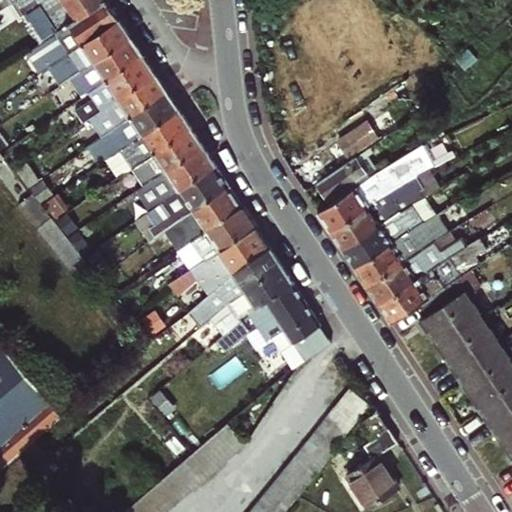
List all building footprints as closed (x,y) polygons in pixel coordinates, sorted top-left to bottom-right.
[(0,0),(0,8),(12,0),(0,0)] [(0,28),(30,9),(48,36),(102,0),(12,0),(0,8),(0,28)] [(41,70),(71,50),(119,18),(106,0),(102,0),(48,36),(27,50),(41,70)] [(71,50),(84,68),(130,36),(119,18),(71,50)] [(84,68),(96,85),(142,54),(130,36),(84,68)] [(89,90),(102,108),(154,72),(142,54),(96,85),(89,90)] [(95,114),(109,131),(166,90),(154,72),(102,108),(95,114)] [(65,103),(86,89),(80,80),(59,95),(65,103)] [(121,150),(124,147),(179,109),(166,90),(109,131),(121,150)] [(124,147),(137,164),(190,127),(179,109),(124,147)] [(352,154),(383,135),(372,117),(341,136),(352,154)] [(136,192),(148,183),(203,145),(190,127),(137,164),(123,174),(136,192)] [(0,146),(2,149),(11,143),(0,128),(0,146)] [(317,210),(330,229),(389,191),(409,180),(430,169),(433,168),(421,144),(369,176),(356,185),(330,202),(318,209),(317,210)] [(158,197),(162,202),(215,164),(203,145),(148,183),(151,187),(128,203),(136,213),(158,197)] [(0,177),(83,286),(96,275),(6,158),(8,157),(2,149),(0,146),(0,177)] [(330,202),(356,185),(369,176),(358,160),(367,154),(364,150),(317,182),(330,202)] [(41,179),(44,177),(31,158),(16,168),(30,186),(41,179)] [(155,238),(163,232),(229,185),(215,164),(162,202),(147,212),(156,224),(149,229),(155,238)] [(330,229),(341,247),(400,208),(428,193),(440,187),(430,169),(409,180),(389,191),(330,229)] [(44,204),(54,197),(41,179),(30,186),(44,204)] [(180,237),(186,246),(243,206),(229,185),(163,232),(172,243),(180,237)] [(341,247),(353,264),(406,230),(438,212),(428,193),(400,208),(341,247)] [(57,221),(69,212),(57,195),(54,197),(44,204),(57,221)] [(209,263),(207,260),(255,225),(243,206),(186,246),(181,250),(196,272),(209,263)] [(353,264),(366,284),(423,246),(449,230),(439,211),(438,212),(406,230),(353,264)] [(221,281),(235,270),(270,247),(255,225),(207,260),(209,263),(221,281)] [(366,284),(377,301),(460,247),(449,230),(423,246),(366,284)] [(389,320),(418,301),(448,282),(457,276),(452,268),(485,247),(478,236),(460,247),(377,301),(389,320)] [(232,299),(244,289),(281,264),(270,247),(235,270),(221,281),(189,308),(195,315),(207,305),(209,307),(218,299),(226,292),(232,299)] [(240,319),(259,303),(292,280),(281,264),(244,289),(232,299),(228,302),(240,319)] [(293,366),(332,341),(292,280),(259,303),(240,319),(215,341),(222,348),(259,315),(271,334),(261,341),(275,363),(287,356),(293,366)] [(441,344),(484,316),(464,287),(456,293),(448,282),(418,301),(426,313),(422,316),(441,344)] [(109,319),(121,309),(102,283),(89,293),(109,319)] [(224,306),(228,302),(232,299),(226,292),(218,299),(224,306)] [(149,315),(156,325),(176,310),(169,301),(149,315)] [(437,347),(441,344),(422,316),(417,319),(437,347)] [(444,357),(454,372),(501,340),(484,316),(441,344),(448,354),(444,357)] [(474,394),(511,368),(511,357),(501,340),(454,372),(464,387),(468,385),(474,394)] [(206,349),(212,356),(222,348),(215,341),(206,349)] [(0,469),(1,470),(23,449),(62,413),(2,346),(0,344),(0,469)] [(444,357),(448,354),(441,344),(437,347),(444,357)] [(479,408),(488,421),(511,405),(511,368),(474,394),(483,406),(479,408)] [(471,396),(474,394),(468,385),(464,387),(471,396)] [(369,403),(349,387),(249,511),(285,511),(338,446),(336,444),(369,403)] [(479,408),(483,406),(474,394),(471,396),(479,408)] [(501,434),(509,444),(511,441),(511,405),(488,421),(498,436),(501,434)] [(373,437),(389,427),(377,410),(362,420),(373,437)] [(37,463),(52,450),(76,429),(62,413),(23,449),(37,463)] [(246,444),(229,424),(128,511),(169,511),(184,499),(186,501),(197,487),(246,444)] [(367,510),(405,485),(383,452),(398,442),(389,427),(373,437),(361,446),(371,460),(345,476),(367,510)] [(505,446),(509,444),(501,434),(498,436),(505,446)] [(54,482),(69,469),(52,450),(37,463),(54,482)]
